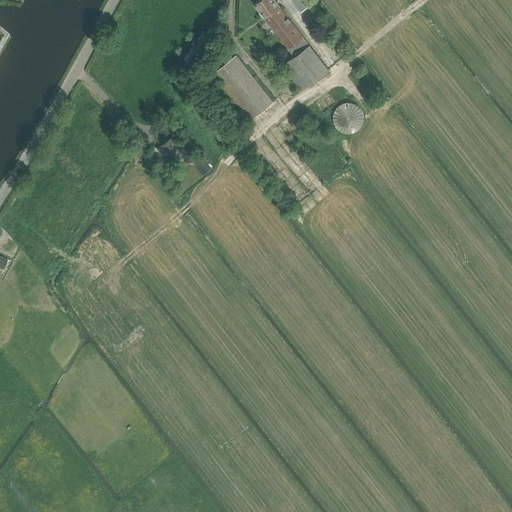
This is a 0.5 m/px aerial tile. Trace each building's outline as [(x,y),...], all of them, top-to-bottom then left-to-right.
[(302,91),(329,70),(275,0),(259,0),(254,4),(294,56),(282,66),(302,91)] [(292,0),(301,11),(310,5),(305,0),(292,0)] [(250,121),(273,103),(236,55),(206,79),(213,88),(219,83),(250,121)] [(359,129),(360,128),(361,126),(362,125),(363,123),(364,121),(364,119),(364,117),(364,115),(364,113),(363,111),(362,109),(360,107),(359,106),(357,104),(356,104),(354,103),(352,102),(351,102),(349,102),(347,102),(345,102),(343,103),(341,104),(340,105),(338,106),(336,108),(335,110),(334,112),(334,114),(333,116),(333,118),(333,119),(334,121),(334,123),(335,124),(336,126),(337,127),(338,129),(340,130),(342,131),(344,132),(346,133),(348,133),(350,133),(352,132),(354,132),(356,131),(358,130),(359,129)] [(184,148),(173,135),(173,134),(162,143),(163,145),(158,148),(164,155),(168,152),(173,157),(184,148)] [(203,174),(211,168),(203,158),(195,165),(203,174)]
